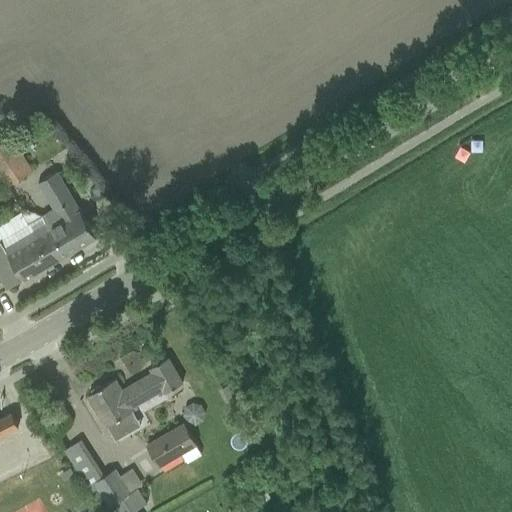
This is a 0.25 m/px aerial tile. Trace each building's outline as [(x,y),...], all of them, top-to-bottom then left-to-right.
[(0,175),(7,187),(32,171),(11,137),(0,143),(0,175)] [(54,209),(43,216),(65,255),(81,246),(82,246),(88,242),(87,242),(95,237),(79,210),(56,172),(39,182),(54,209)] [(65,255),(43,216),(0,240),(0,278),(7,290),(65,255)] [(92,392),(88,395),(107,426),(138,407),(136,404),(161,389),(163,393),(182,382),(167,357),(149,368),(151,372),(121,390),(115,379),(101,387),(100,385),(90,390),(92,392)] [(183,415),(187,422),(196,424),(203,420),(205,412),(201,404),(193,402),(185,407),(183,415)] [(0,418),(0,435),(18,426),(11,413),(0,418)] [(147,445),(159,466),(181,453),(186,463),(200,455),(195,445),(183,424),(147,445)] [(96,488),(111,511),(130,511),(146,502),(137,488),(130,492),(115,469),(104,476),(92,457),(74,468),(79,476),(90,492),(96,488)]
